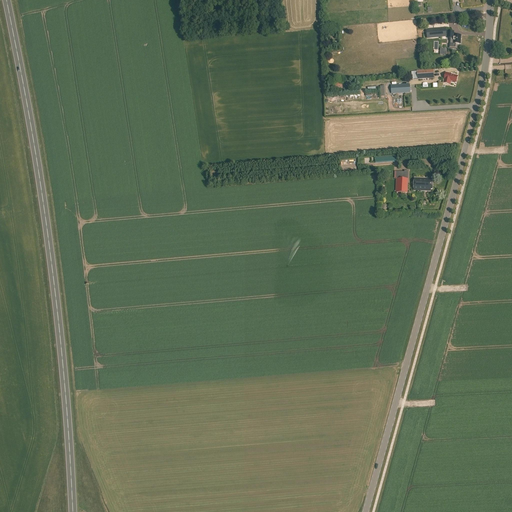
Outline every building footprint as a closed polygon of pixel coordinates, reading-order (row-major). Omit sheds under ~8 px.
[(429,33),(430,39),(446,37),(445,30),(433,32),(434,33),(429,33)] [(450,44),(454,44),(461,45),(461,36),(454,36),(454,32),(448,32),(448,39),(450,39),(450,44)] [(418,80),(433,78),(433,70),(417,72),(412,72),(412,80),(414,80),(414,79),(418,79),(418,80)] [(446,73),(443,83),(450,85),(451,81),(452,82),(452,83),(455,83),(456,83),(458,76),(454,75),(454,74),(452,74),(452,73),(451,74),(446,73)] [(392,94),(408,93),(408,85),(391,86),(392,94)] [(407,193),(408,173),(397,172),(396,193),(405,193),(407,193)] [(414,192),(431,192),(431,190),(432,190),(433,182),(431,182),(431,179),(414,179),(414,192)]
